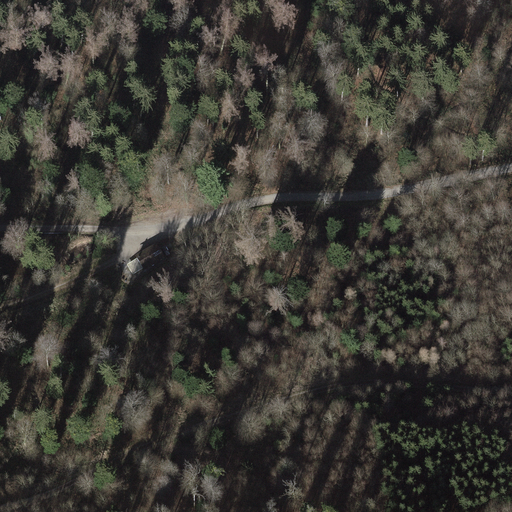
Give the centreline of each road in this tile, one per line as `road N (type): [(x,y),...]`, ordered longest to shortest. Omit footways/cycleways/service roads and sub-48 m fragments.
road 1 (track): [(511,392),(332,389),(232,419),(0,510)]
road 2 (track): [(0,228),(155,234),(284,195),(367,194),(511,169)]
road 3 (track): [(155,234),(109,267),(0,312)]
